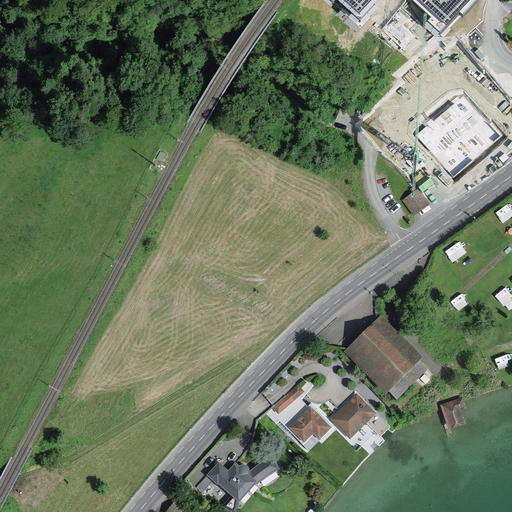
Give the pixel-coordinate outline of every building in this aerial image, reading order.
[(382,13),(390,19),(404,0),(338,0),(347,7),(352,0),(355,0),(378,18),(382,13)] [(511,96),(494,74),(479,87),(496,108),(511,96)] [(454,94),(417,124),(448,162),(454,157),(473,181),(511,149),(511,137),(482,101),(468,112),(454,94)] [(448,162),(417,124),(388,147),(419,185),(448,162)] [(417,190),(404,201),(415,214),(428,204),(417,190)] [(460,242),(445,251),(453,263),(468,253),(460,242)] [(497,294),(502,306),(511,301),(511,295),(509,289),(497,294)] [(380,319),(346,352),(386,393),(421,360),(380,319)] [(272,408),(279,415),(305,390),(298,383),(272,408)] [(373,412),(356,395),(333,419),(350,436),(373,412)] [(459,399),(441,405),(449,427),(462,423),(457,410),(462,408),(459,399)] [(329,427),(309,408),(289,428),(304,442),(313,433),(319,438),(329,427)] [(208,474),(237,501),(256,481),(236,463),(229,471),(219,462),(208,474)] [(184,511),(175,503),(166,511),(184,511)]
